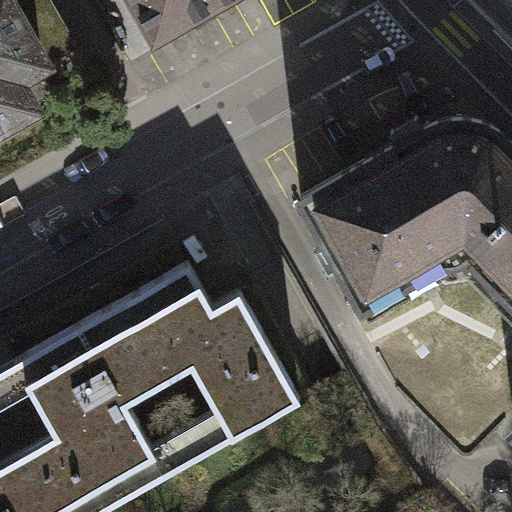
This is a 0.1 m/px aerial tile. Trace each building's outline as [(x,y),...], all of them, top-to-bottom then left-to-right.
[(0,0),(0,125),(37,104),(21,76),(44,63),(10,0),(0,0)] [(10,0),(44,63),(75,45),(49,0),(10,0)] [(134,0),(154,36),(216,0),(134,0)] [(462,113),(437,117),(424,122),(417,111),(390,125),(397,138),(300,193),(363,305),(467,248),(511,203),(511,143),(489,121),(462,113)] [(511,203),(467,248),(511,294),(511,203)] [(0,511),(89,511),(165,471),(125,397),(191,362),(231,435),(300,397),(240,288),(213,303),(190,261),(15,357),(55,431),(0,460),(0,511)]
